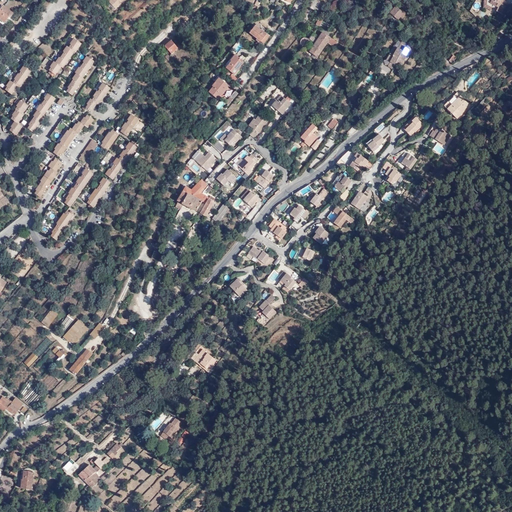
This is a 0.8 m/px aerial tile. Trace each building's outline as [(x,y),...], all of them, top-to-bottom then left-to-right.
[(125,0),(111,0),(110,2),(116,8),(125,0)] [(386,8),(393,0),(387,0),(383,6),(386,8)] [(498,0),(486,0),(484,9),(491,13),(492,10),(496,13),(495,16),(501,20),(507,11),(503,8),(505,5),(502,4),(504,2),(501,0),(499,0),(500,1),(498,0)] [(13,13),(3,3),(0,6),(0,18),(4,22),(8,15),(11,15),(13,13)] [(408,14),(404,10),(402,12),(397,6),(391,13),(398,20),(401,18),(402,19),(408,14)] [(260,42),(266,35),(255,26),(249,34),(256,39),(255,41),(258,43),(259,42),(260,42)] [(324,32),(320,37),(309,51),(317,56),(328,42),(334,47),(337,43),(324,32)] [(269,37),(266,35),(260,42),(263,44),(269,37)] [(181,45),(176,38),(165,46),(171,54),(180,49),(179,47),(181,45)] [(49,72),(55,76),(61,67),(63,68),(74,52),(75,52),(81,44),(74,39),(70,44),(71,45),(69,48),(67,47),(63,52),(64,53),(60,58),(59,57),(55,63),(54,62),(50,67),(51,68),(49,71),(49,72)] [(403,48),(399,46),(395,55),(391,53),(388,60),(391,61),(390,65),(394,67),(397,63),(401,65),(404,60),(401,58),(403,54),(406,56),(410,48),(405,46),(403,48)] [(69,89),(67,92),(72,95),(83,79),(82,78),(94,62),(91,60),(93,58),(90,55),(88,58),(87,57),(83,62),(84,63),(80,68),(79,68),(75,73),(76,74),(72,79),(73,80),(67,88),(69,89)] [(235,75),(243,64),(241,63),(243,61),(234,55),(230,61),(231,62),(226,68),(235,75)] [(31,71),(30,71),(24,66),(20,71),(21,72),(19,75),(18,74),(17,75),(14,79),(15,80),(13,83),(10,81),(6,86),(7,87),(5,90),(11,95),(17,87),(20,88),(31,71)] [(110,81),(113,73),(108,70),(104,79),(110,81)] [(217,99),(228,86),(219,78),(215,83),(216,84),(213,87),(209,93),(217,99)] [(86,108),(87,109),(91,112),(97,104),(98,105),(110,89),(103,83),(99,89),(100,90),(98,92),(97,91),(93,97),(94,98),(92,100),(91,99),(87,104),(88,105),(86,108)] [(229,87),(228,86),(217,99),(218,100),(229,87)] [(129,90),(125,98),(126,99),(125,101),(129,103),(135,93),(129,90)] [(458,118),(467,109),(466,108),(469,104),(461,96),(458,93),(445,106),(458,118)] [(33,107),(39,100),(32,94),(27,101),(33,107)] [(32,132),(33,133),(45,116),(44,115),(55,99),(48,94),(44,99),(45,100),(41,106),(40,105),(36,110),(37,111),(33,116),(34,117),(29,125),(28,125),(30,126),(28,129),(32,132)] [(273,107),(279,112),(281,114),(285,110),(291,104),(281,95),(276,100),(278,102),(273,107)] [(277,113),(279,112),(273,107),(278,102),(276,100),(270,107),(277,113)] [(18,107),(16,110),(10,118),(14,122),(11,127),(12,128),(10,131),(16,136),(22,127),(18,124),(23,115),(22,114),(28,106),(20,101),(16,106),(18,107)] [(263,111),(260,115),(267,121),(270,117),(263,111)] [(55,150),(53,153),(60,158),(77,133),(78,134),(84,126),(88,128),(94,120),(87,115),(85,118),(84,118),(81,123),(79,122),(77,125),(76,124),(75,125),(72,129),(70,133),(69,131),(67,131),(60,141),(61,142),(59,145),(58,144),(54,149),(55,150)] [(126,124),(133,129),(139,120),(131,115),(127,120),(128,121),(126,124)] [(267,121),(260,115),(259,115),(255,121),(250,128),(253,129),(258,134),(267,121)] [(48,138),(55,142),(70,120),(64,116),(48,138)] [(423,124),(416,117),(404,129),(410,135),(415,131),(423,124)] [(333,131),(339,123),(336,120),(328,127),(333,131)] [(127,137),(133,129),(126,124),(125,123),(121,129),(122,129),(120,132),(127,137)] [(436,124),(436,123),(429,134),(445,145),(451,135),(442,130),(443,128),(439,125),(439,124),(437,123),(436,124)] [(313,134),(317,129),(312,125),(301,137),(306,141),(304,144),(308,148),(317,138),(313,134)] [(255,139),(258,134),(253,129),(249,135),(255,139)] [(119,135),(112,130),(110,133),(109,133),(102,143),(103,144),(101,147),(107,151),(119,135)] [(232,141),(235,143),(241,137),(234,130),(232,132),(228,136),(227,134),(226,134),(220,140),(223,142),(226,140),(230,144),(232,141)] [(451,135),(445,145),(448,147),(455,137),(452,133),(451,135)] [(384,140),(379,134),(367,144),(374,152),(380,147),(379,146),(381,144),(384,140)] [(98,144),(92,140),(79,159),(84,163),(98,144)] [(322,144),(318,141),(312,148),(315,151),(322,144)] [(109,169),(105,175),(113,180),(124,163),(125,164),(137,148),(130,143),(126,148),(127,149),(125,151),(124,151),(120,156),(121,157),(119,160),(117,158),(113,164),(114,165),(112,167),(109,165),(107,168),(109,169)] [(408,166),(411,169),(418,160),(406,151),(401,159),(401,161),(403,163),(408,166)] [(110,164),(113,155),(107,152),(103,161),(110,164)] [(216,159),(208,152),(204,157),(202,155),(196,162),(206,171),(216,159)] [(358,171),(361,166),(365,166),(369,161),(358,153),(355,156),(356,157),(350,165),(358,171)] [(243,160),(238,166),(244,172),(248,169),(249,170),(254,166),(253,165),(255,163),(254,162),(256,160),(251,154),(249,157),(247,155),(243,160)] [(53,162),(55,159),(52,157),(46,165),(48,167),(52,161),(53,162)] [(62,163),(55,159),(53,162),(52,161),(48,167),(51,168),(49,171),(48,171),(40,181),(41,182),(36,190),(35,190),(36,191),(34,194),(40,198),(57,173),(56,172),(62,163)] [(72,170),(78,174),(83,166),(78,163),(72,170)] [(217,167),(212,172),(215,175),(220,170),(217,167)] [(386,174),(387,175),(389,176),(386,179),(393,183),(395,180),(396,178),(398,179),(401,175),(391,167),(386,174)] [(93,174),(88,171),(86,169),(76,183),(77,183),(73,189),(72,188),(68,194),(70,194),(66,199),(65,199),(62,202),(70,207),(93,174)] [(235,177),(227,170),(222,174),(221,173),(215,178),(223,186),(228,181),(230,183),(235,177)] [(261,175),(256,181),(264,188),(273,176),(266,170),(261,175)] [(199,176),(204,180),(207,175),(203,171),(199,176)] [(205,179),(210,184),(216,177),(211,173),(205,179)] [(342,173),(339,176),(341,178),(335,185),(335,186),(342,191),(344,188),(346,186),(347,187),(352,181),(342,173)] [(341,178),(339,176),(333,184),(335,185),(341,178)] [(87,203),(89,205),(93,207),(94,208),(111,184),(103,178),(99,183),(101,184),(97,190),(96,189),(88,200),(89,201),(87,203)] [(325,184),(320,178),(318,179),(315,180),(319,188),(325,184)] [(203,182),(201,180),(191,191),(185,187),(177,201),(179,202),(175,207),(180,210),(183,204),(198,213),(201,206),(199,205),(201,201),(206,204),(200,214),(199,213),(195,220),(199,222),(203,216),(206,217),(216,199),(210,196),(209,198),(201,193),(208,185),(203,182)] [(0,208),(10,201),(7,195),(5,196),(1,189),(3,189),(1,185),(0,185),(0,208)] [(319,195),(323,198),(328,192),(324,188),(319,195)] [(242,199),(250,192),(247,189),(240,197),(242,199)] [(259,200),(250,192),(242,199),(250,207),(255,202),(257,203),(259,200)] [(352,203),(359,209),(368,197),(360,192),(352,203)] [(319,195),(317,194),(311,201),(317,206),(323,198),(319,195)] [(296,203),(286,215),(293,220),(294,218),(289,214),(294,207),(297,209),(299,206),(296,203)] [(228,209),(222,205),(212,219),(217,223),(228,209)] [(250,220),(259,209),(255,205),(246,216),(250,220)] [(302,216),(305,219),(309,213),(305,210),(304,211),(302,210),(303,209),(299,206),(297,209),(294,207),(289,214),(294,218),(293,220),(297,223),(301,218),(299,216),(300,215),(302,216)] [(343,214),(344,213),(337,207),(334,211),(340,216),(341,217),(338,220),(342,224),(346,219),(347,217),(343,214)] [(53,234),(51,236),(56,240),(73,216),(72,215),(69,213),(67,211),(65,214),(64,213),(56,224),(57,225),(55,228),(52,233),(53,234)] [(275,219),(269,226),(272,228),(271,230),(274,233),(276,231),(278,233),(277,235),(281,239),(286,233),(280,228),(277,226),(275,224),(277,222),(275,219)] [(330,234),(320,226),(316,232),(317,234),(314,238),(322,244),(330,234)] [(271,257),(263,251),(262,253),(259,251),(259,250),(254,246),(249,253),(254,257),(252,259),(256,262),(257,259),(258,259),(265,264),(271,257)] [(304,250),(301,248),(298,255),(311,261),(315,252),(306,247),(304,250)] [(249,259),(244,255),(239,261),(245,265),(249,259)] [(271,257),(265,264),(268,266),(272,264),(275,260),(271,257)] [(262,267),(265,264),(258,259),(257,259),(256,262),(262,267)] [(282,280),(287,273),(285,271),(279,278),(282,280)] [(292,277),(287,273),(282,280),(278,284),(283,288),(285,286),(290,290),(297,282),(292,278),(292,277)] [(297,283),(301,288),(308,282),(304,277),(297,283)] [(238,278),(230,286),(241,298),(248,291),(243,286),(244,284),(238,278)] [(266,300),(259,307),(264,311),(262,313),(270,320),(276,312),(272,308),(270,306),(271,305),(270,304),(275,299),(271,295),(266,300)] [(47,328),(58,315),(51,310),(41,323),(47,328)] [(74,345),(88,330),(78,321),(63,337),(68,343),(70,342),(74,345)] [(100,330),(102,326),(100,324),(96,328),(92,333),(98,337),(100,330)] [(204,349),(195,360),(200,364),(201,363),(208,368),(206,370),(211,373),(214,370),(213,369),(219,361),(204,349)] [(65,353),(63,350),(61,352),(59,350),(55,354),(60,358),(65,353)] [(88,359),(91,355),(86,350),(69,370),(74,374),(88,359)] [(37,357),(32,353),(23,363),(28,367),(37,357)] [(61,378),(52,371),(49,373),(58,381),(61,378)] [(23,404),(14,397),(9,402),(2,396),(0,398),(0,409),(3,412),(5,409),(13,415),(23,404)] [(178,429),(182,423),(184,421),(179,416),(177,419),(176,418),(171,424),(170,423),(164,432),(169,436),(172,438),(177,431),(174,430),(176,427),(178,429)] [(182,445),(189,431),(184,429),(177,443),(182,445)] [(112,457),(124,445),(122,443),(120,445),(118,443),(108,453),(112,457)] [(91,486),(100,480),(96,473),(105,464),(105,463),(102,461),(99,457),(95,461),(93,458),(90,461),(93,463),(95,461),(98,465),(96,466),(94,469),(90,464),(79,474),(89,485),(90,486),(91,486)] [(61,467),(69,475),(79,466),(71,458),(61,467)] [(34,471),(24,470),(23,479),(22,479),(21,487),(32,489),(34,471)] [(8,494),(4,490),(0,494),(0,496),(3,500),(8,494)]
